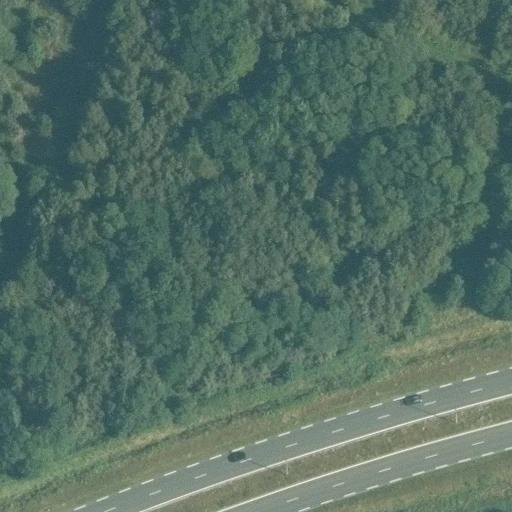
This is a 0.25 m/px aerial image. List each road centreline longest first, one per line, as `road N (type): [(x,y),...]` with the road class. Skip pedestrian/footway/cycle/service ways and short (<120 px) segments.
road 1 (primary): [(511,383),(298,444),(112,511)]
road 2 (primary): [(265,511),(511,437)]
